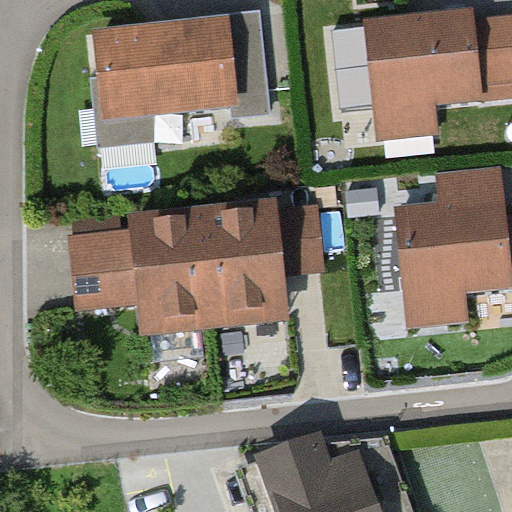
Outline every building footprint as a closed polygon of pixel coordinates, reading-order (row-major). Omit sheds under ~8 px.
[(480,23),(371,34),(382,151),(440,146),(438,119),(488,115),(486,93),(511,90),(511,32),(481,35),(480,23)] [(98,44),(107,130),(246,115),(237,30),(98,44)] [(446,214),(402,219),(413,336),(476,331),(473,303),(511,299),(511,259),(505,179),(443,185),(446,214)] [(322,215),(208,226),(220,342),(294,335),(288,278),(328,274),(322,215)] [(208,226),(136,233),(148,349),(220,342),(208,226)] [(373,511),(350,441),(260,470),(273,511),(373,511)]
